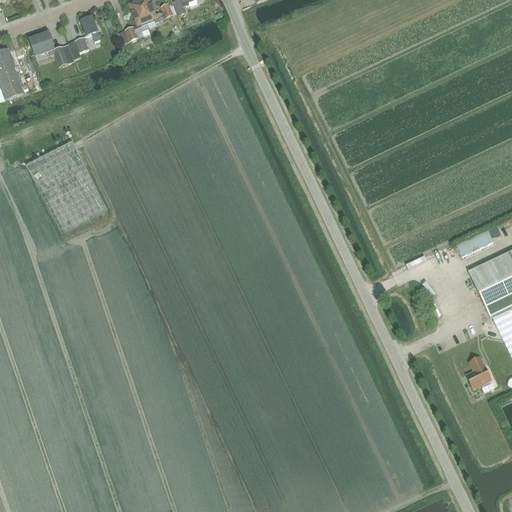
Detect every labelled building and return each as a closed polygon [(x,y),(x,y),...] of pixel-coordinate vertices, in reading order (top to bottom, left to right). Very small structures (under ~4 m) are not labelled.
[(141,0),(138,2),(147,25),(153,22),(155,25),(165,20),(165,21),(173,18),(169,6),(160,9),(162,13),(155,16),(148,0),(141,0)] [(196,4),(194,0),(181,0),(183,3),(181,3),(180,1),(174,4),(179,17),(185,15),(183,9),(196,4)] [(138,2),(128,6),(137,28),(134,30),(133,29),(120,35),(124,46),(138,40),(135,33),(142,30),(141,27),(147,25),(138,2)] [(92,19),(81,23),(87,39),(92,37),(95,44),(100,42),(92,19)] [(48,36),(30,42),(35,56),(47,52),(49,56),(54,55),(58,69),(74,64),(68,47),(54,51),(52,47),(52,46),(48,36)] [(84,39),(75,43),(79,55),(89,52),(84,39)] [(0,105),(24,97),(42,90),(26,45),(8,51),(0,54),(0,105)] [(26,167),(61,236),(107,213),(72,144),(26,167)] [(488,233),(456,248),(462,259),(493,244),(488,233)] [(511,253),(468,274),(490,320),(492,319),(511,309),(511,253)] [(432,291),(426,293),(432,308),(438,306),(432,291)] [(511,309),(492,319),(511,361),(511,309)] [(468,332),(461,336),(464,343),(472,340),(468,332)] [(491,383),(484,369),(480,360),(469,365),(474,374),(466,377),(473,391),(491,383)]
